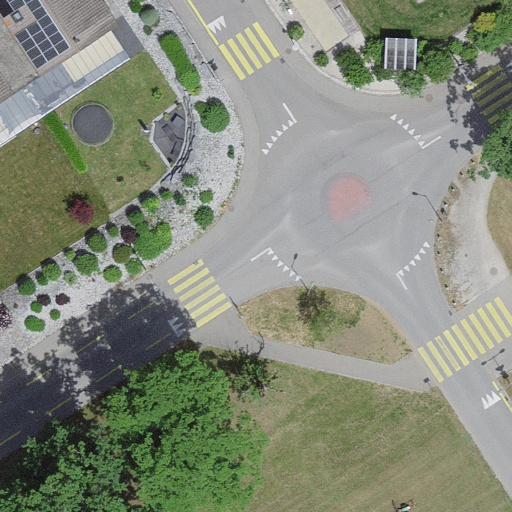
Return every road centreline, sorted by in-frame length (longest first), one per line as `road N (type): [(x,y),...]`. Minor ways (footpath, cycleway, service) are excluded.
road 1 (residential): [(0,418),(287,236)]
road 2 (tertiary): [(511,445),(386,257)]
road 3 (residential): [(310,139),(215,0)]
road 4 (residential): [(511,94),(404,159)]
